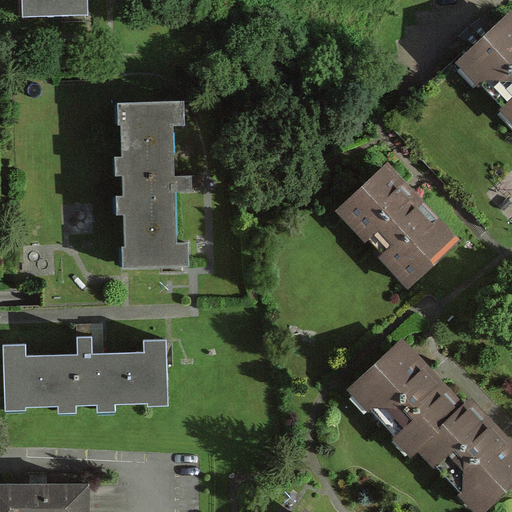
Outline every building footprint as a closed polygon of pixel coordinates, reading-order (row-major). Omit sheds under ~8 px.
[(27,0),(28,15),(103,12),(102,0),(27,0)] [(511,23),(469,64),(511,108),(511,23)] [(129,263),(195,262),(195,246),(184,246),(183,191),(206,190),(205,173),(188,174),(187,127),(198,127),(198,100),(127,101),(128,152),(120,152),(120,178),(132,178),(132,196),(121,196),(121,213),(137,213),(138,247),(129,247),(129,263)] [(465,235),(400,162),(345,211),(409,284),(465,235)] [(36,342),(2,343),(4,408),(59,406),(59,413),(82,412),(81,404),(100,403),(101,413),(124,412),(123,403),(174,401),(171,336),(147,337),(148,350),(93,352),(92,340),(81,341),(82,353),(36,355),(36,342)] [(471,402),(410,339),(353,390),(416,455),(420,450),(471,402)] [(420,450),(479,511),(485,511),(511,486),(511,432),(477,396),(471,402),(420,450)] [(92,511),(92,482),(0,483),(0,511),(92,511)]
